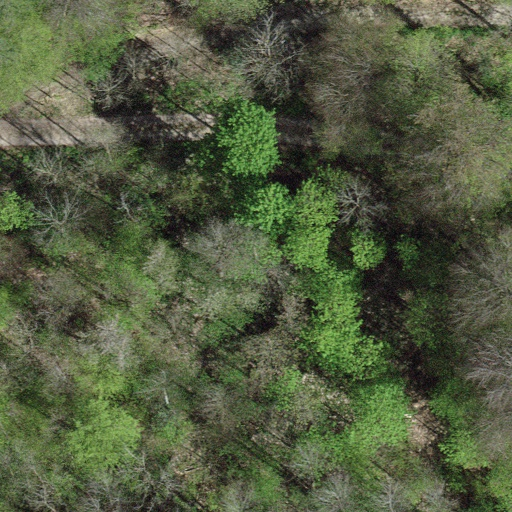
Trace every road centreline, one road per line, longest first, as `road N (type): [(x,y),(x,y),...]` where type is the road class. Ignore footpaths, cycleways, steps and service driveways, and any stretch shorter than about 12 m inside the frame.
road 1 (track): [(511,12),(245,32),(73,73),(0,115)]
road 2 (track): [(511,179),(292,131),(0,132)]
